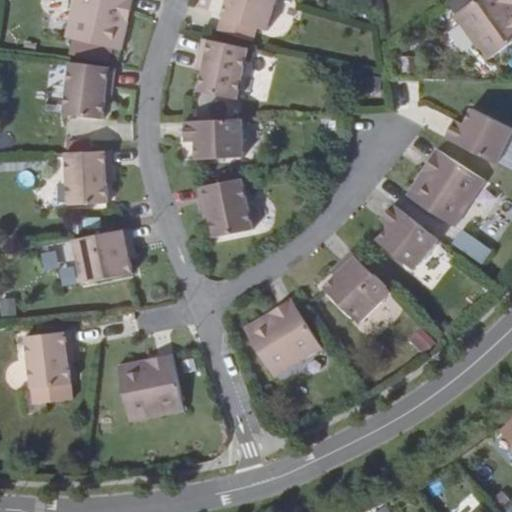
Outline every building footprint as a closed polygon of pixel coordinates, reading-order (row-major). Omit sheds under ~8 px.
[(132,12),(138,14),(141,1),(139,0),(81,0),(73,40),(129,54),(136,24),(130,23),(132,12)] [(276,35),(288,0),(235,0),(234,4),(228,21),(276,35)] [(511,0),(486,0),(463,17),(495,62),(511,49),(511,0)] [(136,24),(138,14),(132,12),(130,23),(136,24)] [(245,104),(256,52),(211,42),(207,58),(213,60),(210,76),(206,95),(245,104)] [(213,60),(207,58),(203,75),(210,76),(213,60)] [(122,72),(76,66),(70,118),(110,123),(113,102),(115,86),(120,87),(122,72)] [(454,142),(506,168),(511,155),(511,127),(481,111),(472,128),(469,133),(461,129),(454,142)] [(251,123),(192,126),(193,140),(203,140),(204,146),(205,165),(253,162),(251,123)] [(469,133),(472,128),(464,124),(461,129),(469,133)] [(438,179),(432,174),(416,199),(465,231),(496,183),(447,152),(439,164),(445,168),(438,179)] [(120,154),(74,157),(77,208),(117,207),(116,187),(115,171),(121,170),(120,154)] [(439,164),(432,174),(438,179),(445,168),(439,164)] [(250,183),(206,192),(208,206),(214,205),(218,221),(222,242),(262,233),(250,183)] [(214,205),(208,206),(212,223),(218,221),(214,205)] [(422,274),(447,244),(402,208),(393,219),(401,225),(397,231),(386,245),(422,274)] [(389,225),(397,231),(401,225),(393,219),(389,225)] [(131,234),(137,262),(143,261),(137,232),(131,234)] [(131,234),(80,244),(89,288),(141,277),(137,262),(131,234)] [(42,251),(45,268),(60,266),(57,249),(42,251)] [(365,260),(360,255),(340,274),(345,279),(365,260)] [(368,327),(400,296),(365,260),(345,279),(333,292),(368,327)] [(0,296),(0,298),(1,314),(15,314),(14,296),(0,296)] [(282,322),(278,316),(253,331),(283,382),(332,351),(301,303),(288,310),(292,316),(282,322)] [(288,310),(278,316),(282,322),(292,316),(288,310)] [(76,352),(81,351),(79,336),(35,341),(40,393),(80,388),(78,368),(76,352)] [(158,371),(157,363),(125,370),(136,426),(191,414),(179,359),(168,361),(169,368),(158,371)] [(168,361),(157,363),(158,371),(169,368),(168,361)] [(82,406),(80,388),(40,393),(42,411),(82,406)]
